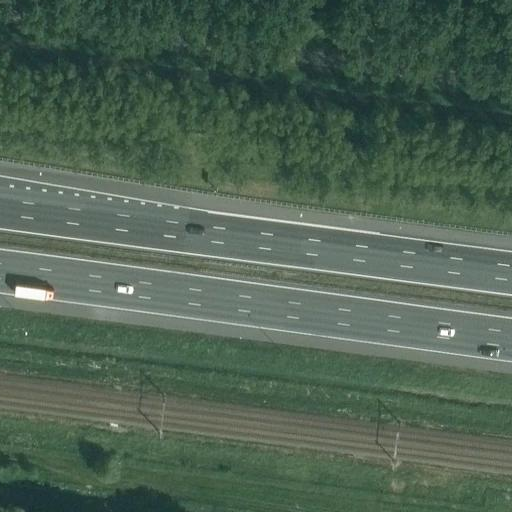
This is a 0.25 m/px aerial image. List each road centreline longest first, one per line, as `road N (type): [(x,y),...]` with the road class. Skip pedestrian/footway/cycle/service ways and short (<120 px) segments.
road 1 (motorway): [(511,274),(0,207)]
road 2 (motorway): [(0,271),(511,338)]
